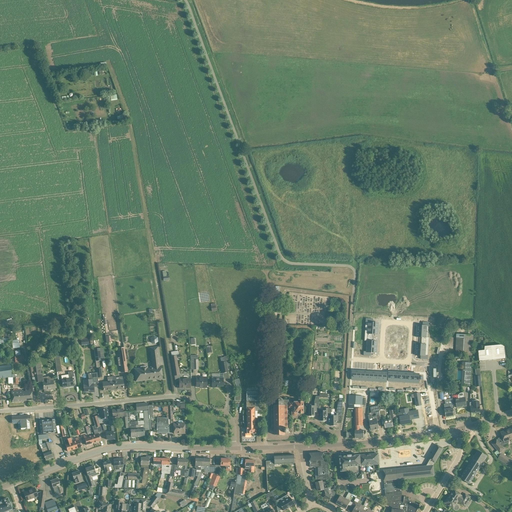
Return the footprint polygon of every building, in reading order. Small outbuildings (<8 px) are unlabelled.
[(366,319),(365,328),(378,329),(378,323),(373,323),(373,319),(366,319)] [(417,326),(417,331),(428,332),(428,327),(430,327),(430,323),(423,322),(423,326),(417,326)] [(365,328),(365,337),(372,338),(372,334),(378,335),(378,329),(365,328)] [(417,331),(417,337),(422,337),(422,341),(429,341),(429,337),(428,337),(428,332),(417,331)] [(472,355),(473,337),(473,335),(457,334),(456,354),(472,355)] [(88,337),(81,338),(82,346),(89,345),(88,337)] [(365,337),(365,341),(367,341),(367,346),(377,347),(377,341),(372,341),(372,338),(365,337)] [(416,344),(416,350),(428,350),(429,341),(422,341),(422,344),(416,344)] [(506,359),(505,347),(502,345),(491,346),(493,360),(506,359)] [(364,351),(364,355),(371,356),(371,352),(376,353),(377,347),(367,346),(367,352),(364,351)] [(479,361),(493,360),(491,346),(485,346),(485,350),(478,351),(479,361)] [(119,366),(121,366),(122,373),(127,372),(124,347),(118,348),(119,358),(118,358),(117,359),(117,361),(117,362),(117,364),(118,365),(119,366)] [(141,368),(134,369),(135,376),(136,381),(163,378),(162,373),(161,366),(160,366),(158,347),(150,348),(152,361),(154,361),(154,367),(148,367),(147,366),(140,367),(141,368)] [(416,350),(416,355),(421,355),(421,359),(428,360),(428,350),(416,350)] [(463,362),(461,386),(470,386),(472,363),(463,362)] [(0,378),(11,377),(11,372),(10,365),(0,366),(0,378)] [(75,382),(74,377),(73,371),(68,372),(68,375),(61,376),(62,379),(63,387),(73,386),(73,382),(75,382)] [(84,385),(83,385),(83,387),(84,392),(90,391),(90,392),(94,392),(94,387),(93,382),(98,382),(98,379),(97,373),(95,373),(91,373),(92,377),(90,378),(91,381),(89,381),(84,382),(84,385)] [(53,384),(53,381),(52,376),(42,377),(43,382),(43,385),(44,390),(54,389),(53,384)] [(114,390),(113,381),(112,377),(107,377),(107,382),(103,382),(103,386),(104,391),(114,390)] [(207,388),(207,383),(206,379),(203,379),(202,378),(196,378),(196,387),(202,387),(202,388),(207,388)] [(223,386),(223,379),(223,378),(212,378),(212,382),(212,387),(216,387),(216,386),(223,386)] [(444,387),(451,386),(450,378),(443,379),(444,387)] [(190,388),(190,383),(190,379),(179,379),(180,388),(183,388),(183,387),(185,387),(185,388),(190,388)] [(124,389),(123,384),(123,380),(113,381),(114,390),(124,389)] [(499,396),(500,399),(501,399),(501,403),(507,402),(506,391),(506,386),(505,385),(509,385),(508,382),(508,380),(502,381),(503,385),(503,386),(500,387),(501,391),(500,391),(501,395),(500,395),(500,396),(499,396)] [(488,386),(482,386),(482,391),(485,391),(486,392),(485,392),(486,396),(487,408),(493,407),(492,403),(493,403),(494,403),(493,400),(492,400),(492,396),(491,396),(491,391),(488,391),(488,390),(488,386)] [(32,400),(32,395),(31,390),(11,391),(12,402),(23,401),(32,400)] [(261,392),(246,392),(246,400),(246,401),(261,400),(261,392)] [(465,397),(464,398),(463,393),(461,393),(460,394),(458,395),(458,397),(459,399),(455,399),(457,408),(467,406),(466,401),(465,397)] [(342,422),(343,407),(343,395),(340,395),(339,402),(338,402),(337,412),(331,412),(332,417),(331,417),(331,426),(337,426),(337,422),(342,422)] [(320,412),(320,407),(320,397),(320,396),(316,396),(314,404),(313,404),(313,406),(309,406),(309,411),(309,416),(315,416),(315,412),(320,412)] [(289,408),(289,400),(284,400),(283,400),(283,399),(282,399),(283,399),(282,398),(282,399),(281,398),(280,398),(279,398),(278,398),(277,399),(277,398),(277,399),(276,400),(276,401),(275,402),(275,403),(275,404),(275,405),(275,406),(275,405),(274,405),(273,405),(273,406),(272,406),(272,407),(272,412),(271,412),(271,418),(272,418),(272,423),(272,424),(272,429),(271,429),(270,430),(270,432),(271,433),(275,433),(275,435),(278,435),(282,435),(285,435),(285,433),(289,433),(289,429),(288,429),(288,408),(289,408)] [(453,408),(454,408),(452,398),(445,400),(445,404),(444,404),(445,410),(445,412),(446,417),(454,416),(453,408)] [(289,400),(289,408),(292,408),(292,410),(292,415),(293,416),(296,416),(297,415),(297,413),(299,413),(304,413),(304,408),(304,406),(304,402),(304,399),(299,399),(299,402),(295,402),(291,402),(291,399),(289,399),(289,400)] [(244,413),(243,413),(243,423),(244,423),(244,428),(247,428),(247,433),(252,433),(252,435),(253,435),(253,436),(254,436),(256,436),(257,436),(257,435),(257,430),(261,430),(261,426),(255,426),(254,411),(262,411),(262,400),(261,400),(246,401),(244,401),(244,413)] [(478,400),(474,401),(474,402),(470,403),(470,407),(471,413),(481,412),(480,406),(479,401),(478,401),(478,400)] [(332,417),(331,412),(331,408),(325,408),(325,411),(321,411),(321,421),(327,421),(327,417),(331,417),(332,417)] [(355,430),(355,438),(364,438),(364,430),(360,430),(359,426),(363,426),(362,408),(361,408),(355,408),(355,430)] [(104,409),(101,409),(101,410),(100,410),(100,414),(98,414),(99,418),(101,418),(101,419),(109,418),(107,409),(104,410),(104,409)] [(123,416),(123,412),(122,409),(112,410),(113,415),(112,415),(112,417),(123,416)] [(396,418),(395,413),(395,410),(390,411),(391,415),(389,415),(389,416),(387,416),(388,420),(384,421),(384,423),(385,428),(393,426),(392,419),(396,418)] [(401,413),(398,414),(399,418),(400,418),(401,425),(411,423),(410,419),(414,419),(413,411),(409,412),(401,413)] [(130,412),(126,413),(127,417),(127,424),(130,423),(131,437),(137,437),(136,425),(138,425),(138,421),(138,420),(135,420),(130,421),(130,415),(130,412)] [(374,430),(379,429),(378,424),(377,418),(376,416),(373,416),(371,414),(368,415),(369,421),(370,426),(369,426),(370,431),(374,431),(374,430)] [(12,417),(12,423),(13,424),(17,423),(18,423),(19,430),(30,429),(29,423),(30,423),(30,415),(16,416),(12,417)] [(157,429),(157,430),(157,433),(159,433),(162,433),(162,434),(161,434),(161,435),(166,435),(166,434),(166,433),(169,433),(168,418),(167,418),(165,418),(164,418),(159,418),(159,423),(157,423),(157,429)] [(41,434),(56,432),(54,419),(39,421),(41,434)] [(138,425),(136,425),(137,437),(144,436),(144,431),(143,428),(144,428),(144,421),(138,421),(138,425)] [(185,433),(184,428),(184,423),(173,424),(174,429),(174,434),(177,433),(177,434),(185,433)] [(106,432),(106,433),(106,435),(107,439),(114,438),(114,434),(114,432),(113,427),(109,427),(110,432),(106,432)] [(511,428),(501,433),(502,436),(504,442),(509,440),(511,438),(511,428)] [(101,441),(98,431),(97,429),(94,431),(95,434),(91,436),(94,443),(101,441)] [(94,443),(91,436),(87,437),(87,435),(84,436),(87,445),(94,443)] [(82,447),(80,442),(79,437),(75,439),(76,441),(72,442),(75,449),(82,447)] [(75,449),(72,442),(71,438),(64,440),(67,451),(75,449)] [(505,449),(497,440),(492,444),(495,448),(500,453),(505,449)] [(48,442),(41,444),(43,449),(42,449),(43,453),(44,456),(46,461),(54,458),(52,453),(51,450),(48,442)] [(402,500),(402,498),(402,491),(399,491),(398,479),(434,476),(433,465),(435,463),(443,448),(437,445),(429,459),(430,460),(426,466),(383,470),(384,481),(385,493),(386,503),(402,500)] [(478,450),(460,478),(465,481),(469,484),(475,476),(483,463),(487,456),(482,453),(478,450)] [(324,459),(324,458),(324,453),(309,453),(310,463),(310,467),(315,467),(317,467),(317,464),(320,464),(320,467),(316,468),(316,480),(321,480),(331,479),(331,475),(329,475),(329,465),(328,459),(324,459)] [(360,455),(361,465),(379,464),(378,454),(360,455)] [(507,465),(511,460),(501,454),(498,459),(507,465)] [(274,461),(266,461),(266,466),(266,470),(274,469),(274,464),(282,464),(281,455),(274,455),(274,461)] [(293,455),(281,455),(282,464),(287,464),(294,463),(294,455),(293,455)] [(361,465),(360,455),(352,456),(352,455),(348,456),(340,457),(342,476),(346,476),(346,467),(348,467),(361,465)] [(151,461),(152,456),(146,456),(146,458),(141,458),(141,464),(141,468),(144,468),(142,476),(142,483),(138,483),(138,488),(146,489),(149,469),(148,469),(149,461),(151,461)] [(123,465),(123,463),(122,458),(113,459),(114,464),(115,470),(118,470),(117,465),(123,465)] [(161,474),(160,479),(164,479),(165,474),(165,473),(166,473),(166,469),(169,469),(169,465),(169,464),(170,459),(162,458),(161,464),(161,467),(161,471),(161,474)] [(214,473),(215,467),(209,466),(210,458),(202,458),(201,472),(210,472),(210,473),(214,473)] [(230,466),(230,464),(230,459),(221,458),(220,465),(223,465),(223,466),(224,467),(224,468),(226,469),(225,470),(226,470),(231,471),(231,466),(230,466)] [(181,476),(188,477),(190,469),(187,469),(187,460),(178,459),(177,465),(175,465),(174,470),(181,470),(181,476)] [(113,470),(111,464),(110,460),(103,463),(104,468),(106,472),(113,470)] [(254,466),(254,465),(254,460),(245,460),(245,465),(245,466),(245,469),(248,469),(248,472),(254,472),(254,470),(254,466)] [(213,473),(209,484),(212,485),(215,486),(215,487),(220,476),(220,473),(220,465),(218,465),(215,465),(215,467),(214,473),(213,473)] [(88,475),(85,476),(87,481),(89,487),(95,485),(93,480),(98,479),(97,476),(100,475),(100,468),(100,467),(94,469),(93,466),(85,469),(88,475)] [(236,483),(235,487),(240,488),(238,495),(244,496),(247,476),(243,476),(243,470),(243,468),(239,468),(238,475),(237,475),(236,483)] [(75,472),(72,473),(73,478),(74,480),(75,484),(78,482),(77,479),(78,478),(78,479),(81,478),(81,477),(81,476),(79,471),(78,471),(78,470),(75,471),(75,472)] [(138,483),(139,479),(139,474),(124,473),(123,478),(121,487),(126,488),(138,488),(138,483)] [(114,488),(115,488),(119,488),(121,488),(121,487),(123,478),(119,477),(117,485),(116,484),(116,486),(115,486),(114,488)] [(274,477),(265,477),(266,489),(274,489),(274,477)] [(60,485),(60,483),(58,478),(50,481),(52,486),(53,488),(53,487),(56,495),(63,493),(60,485)] [(325,490),(325,489),(324,485),(327,484),(327,481),(323,482),(323,481),(321,481),(316,482),(318,491),(323,490),(325,490)] [(88,490),(87,488),(86,483),(74,487),(76,492),(77,494),(88,490)] [(184,496),(184,493),(171,490),(172,483),(168,483),(166,494),(183,498),(184,497),(184,496)] [(335,494),(336,489),(337,486),(334,486),(334,489),(331,490),(330,487),(325,489),(325,490),(323,490),(324,497),(330,500),(331,498),(332,494),(335,494)] [(37,496),(36,493),(34,488),(30,490),(29,491),(29,490),(28,490),(28,491),(24,492),(27,500),(37,496)] [(464,497),(458,493),(453,490),(451,494),(452,494),(449,498),(448,498),(444,503),(454,509),(456,510),(458,510),(459,508),(459,506),(456,504),(458,501),(465,506),(470,497),(465,494),(466,494),(464,497)] [(351,501),(348,500),(350,496),(350,497),(352,494),(349,493),(345,498),(341,506),(346,509),(351,501)] [(152,508),(159,499),(155,496),(148,505),(152,508)] [(345,498),(343,497),(341,496),(336,503),(341,506),(345,498)] [(405,497),(405,496),(404,496),(404,499),(402,498),(402,500),(386,503),(387,504),(392,507),(391,511),(416,511),(420,505),(405,497)] [(275,501),(278,511),(282,509),(283,511),(294,504),(290,497),(281,502),(279,499),(275,501)] [(13,511),(11,506),(12,506),(10,502),(9,503),(8,498),(6,499),(6,498),(3,499),(3,500),(2,501),(6,511),(9,510),(10,511),(13,511)] [(48,511),(57,509),(55,504),(54,499),(45,502),(46,507),(47,511),(48,511)] [(146,500),(142,500),(140,499),(139,504),(135,503),(134,507),(133,510),(134,510),(133,511),(141,511),(142,508),(145,508),(146,503),(146,500)] [(110,511),(111,508),(111,505),(105,504),(105,502),(99,501),(98,509),(103,509),(102,511),(110,511)] [(122,502),(115,501),(115,503),(114,509),(118,510),(117,511),(125,511),(126,504),(122,504),(122,502)] [(254,511),(256,511),(259,509),(257,505),(255,501),(251,502),(252,503),(250,503),(251,505),(252,506),(254,511)] [(359,511),(363,506),(361,504),(354,501),(351,506),(354,508),(352,511),(359,511)] [(78,507),(77,506),(76,502),(73,503),(74,507),(76,511),(89,511),(87,507),(83,509),(81,506),(78,507)] [(271,509),(269,506),(268,503),(266,504),(265,503),(261,506),(263,509),(264,511),(273,511),(272,509),(271,509)]
